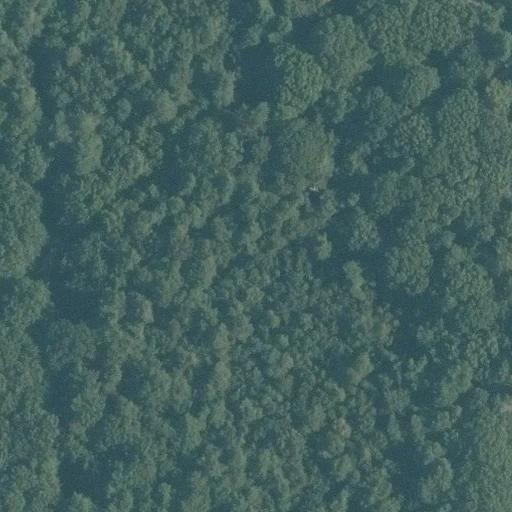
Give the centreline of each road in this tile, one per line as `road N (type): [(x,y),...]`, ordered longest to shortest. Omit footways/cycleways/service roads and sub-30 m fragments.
road 1 (track): [(62,511),(20,0)]
road 2 (track): [(511,509),(458,0)]
road 3 (track): [(0,309),(396,0)]
